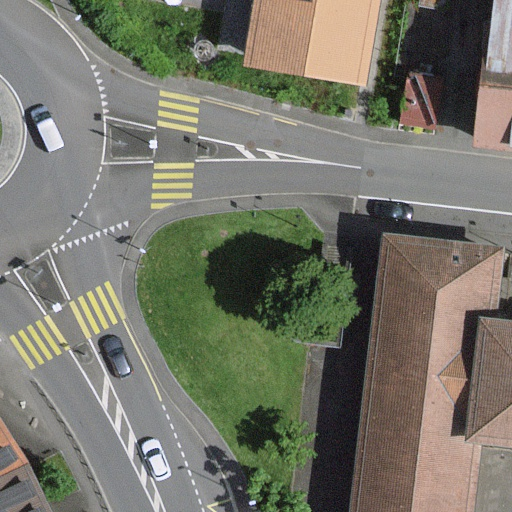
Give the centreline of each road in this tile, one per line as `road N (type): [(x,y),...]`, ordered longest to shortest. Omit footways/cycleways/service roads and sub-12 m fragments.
road 1 (primary): [(160,511),(57,183)]
road 2 (residential): [(362,167),(134,106),(55,62)]
road 3 (residential): [(362,167),(60,179)]
road 4 (primary): [(0,288),(45,341),(158,511)]
road 5 (residential): [(362,167),(511,187)]
road 6 (primary): [(60,179),(72,115),(55,62)]
